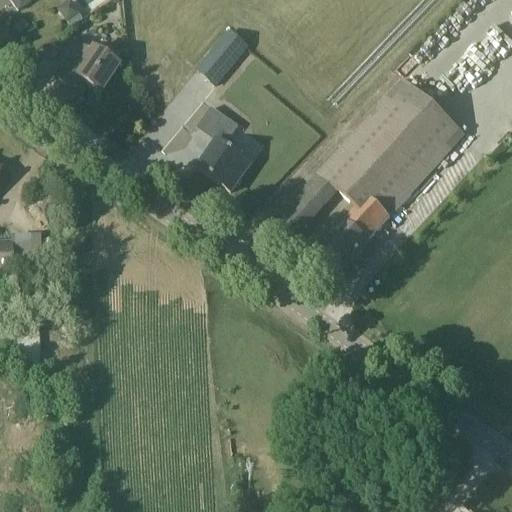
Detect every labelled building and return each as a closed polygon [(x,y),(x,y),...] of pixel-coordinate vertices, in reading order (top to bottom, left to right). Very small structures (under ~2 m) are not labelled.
[(70,3),(56,12),(66,25),(79,16),(70,3)] [(247,51),(228,35),(197,74),(215,89),(247,51)] [(118,70),(90,52),(88,56),(74,47),(53,79),(71,91),(77,82),(99,97),(118,70)] [(402,82),(317,176),(331,189),(357,212),(346,224),(311,262),(333,283),(402,208),(399,206),(462,136),(402,82)] [(212,110),(198,130),(211,139),(212,137),(219,142),(203,164),(207,167),(201,174),(231,195),(250,168),(225,149),(239,129),(212,110)] [(285,212),(272,227),(292,245),(305,230),(299,224),(285,212)] [(10,239),(10,246),(0,246),(0,288),(11,288),(11,275),(41,274),(39,238),(10,239)] [(19,328),(17,368),(38,369),(40,329),(19,328)] [(375,511),(365,503),(357,511),(375,511)]
